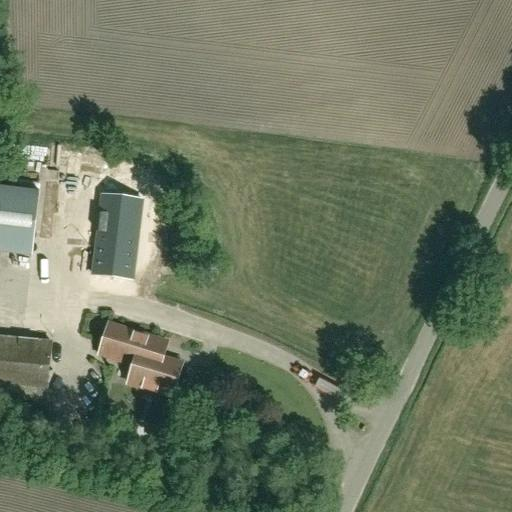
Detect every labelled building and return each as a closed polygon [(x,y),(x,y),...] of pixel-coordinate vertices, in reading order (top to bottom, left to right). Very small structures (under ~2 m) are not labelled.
[(83,179),(84,199),(94,199),(92,178),(83,179)] [(0,186),(0,252),(33,256),(40,192),(0,186)] [(139,199),(99,194),(93,250),(90,274),(129,279),(132,255),(139,199)] [(168,343),(109,324),(99,355),(134,366),(128,384),(172,398),(173,394),(177,392),(179,385),(177,380),(182,364),(163,358),(168,343)] [(0,398),(47,403),(52,341),(0,336),(0,398)]
